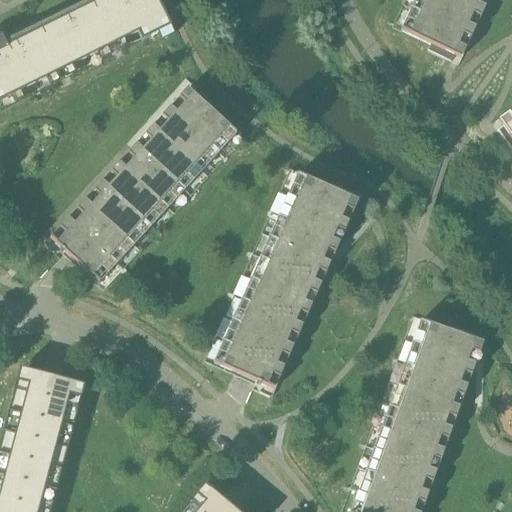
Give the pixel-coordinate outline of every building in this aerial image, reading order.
[(0,110),(1,112),(60,82),(112,56),(140,42),(141,43),(169,29),(154,0),(76,0),(0,38),(0,110)] [(456,66),(487,0),(415,0),(400,31),(430,46),(427,52),(456,66)] [(97,284),(234,135),(210,113),(215,108),(191,86),(44,246),(58,259),(63,253),(74,263),(97,284)] [(511,112),(492,126),(511,153),(511,151),(511,112)] [(269,399),(359,196),(329,183),(326,189),(297,176),(213,365),(242,378),(254,383),(251,391),(269,399)] [(420,511),(483,338),(453,327),(451,333),(420,322),(350,511),(420,511)] [(0,441),(0,511),(49,511),(82,388),(50,379),(19,371),(0,441)] [(232,511),(229,509),(203,487),(181,511),(232,511)]
